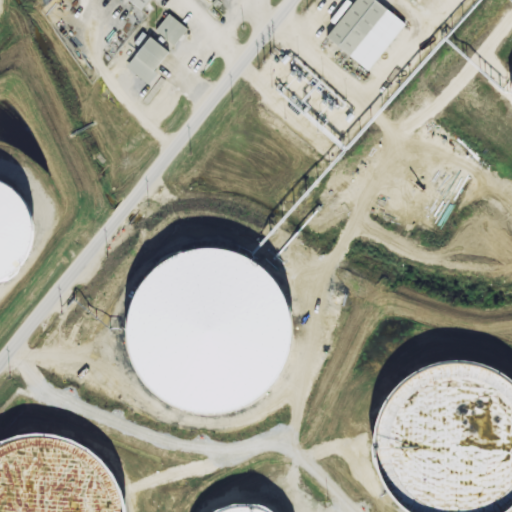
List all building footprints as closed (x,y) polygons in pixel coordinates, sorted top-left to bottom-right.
[(151,0),(127,0),(143,12),(151,0)] [(346,58),(323,39),(353,0),(367,0),(383,12),(346,58)] [(174,44),(156,29),(168,13),(187,27),(174,44)] [(145,83),(169,54),(149,37),(125,66),(145,83)] [(0,181),(0,286),(4,285),(19,275),(30,262),(37,245),(38,225),(32,207),(20,192),(3,182),(0,181)] [(511,510),(509,511),(408,511),(393,497),(379,472),(376,443),(382,414),(395,392),(415,375),(440,365),(466,363),(491,369),(511,382),(511,510)] [(126,511),(0,511),(0,445),(29,436),(59,437),(88,449),(110,469),(124,496),(126,511)]
